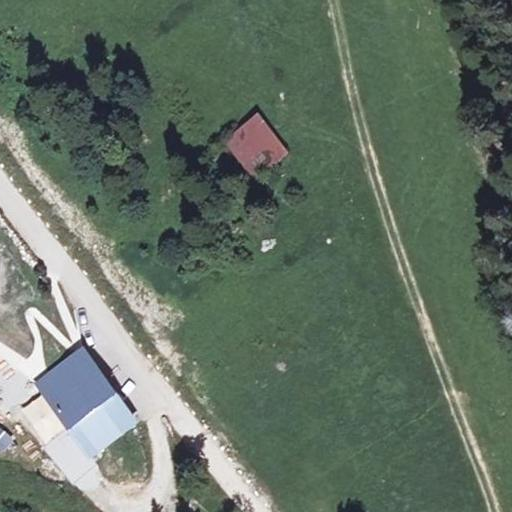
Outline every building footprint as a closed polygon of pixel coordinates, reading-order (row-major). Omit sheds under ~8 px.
[(252,176),(284,151),(258,116),(225,141),(252,176)] [(158,360),(174,388),(196,376),(180,347),(158,360)] [(69,359),(32,388),(38,396),(83,362),(76,354),(69,359)] [(38,396),(88,460),(101,451),(94,442),(126,417),(83,362),(38,396)] [(94,442),(101,451),(133,426),(126,417),(94,442)] [(0,427),(0,451),(2,453),(14,439),(0,427)]
